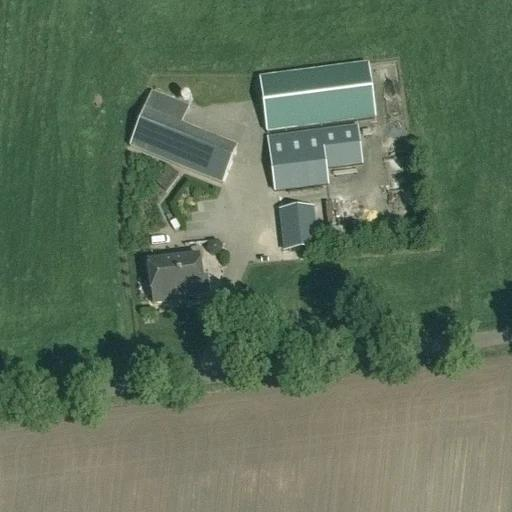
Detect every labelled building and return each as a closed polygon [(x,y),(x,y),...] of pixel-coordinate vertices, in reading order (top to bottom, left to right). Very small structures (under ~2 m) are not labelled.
[(267,134),(375,120),(369,66),(260,80),(267,134)] [(223,185),(237,151),(144,113),(129,148),(223,185)] [(275,195),(328,188),(326,169),(362,165),(358,128),(268,139),(275,195)] [(391,165),(392,192),(410,191),(409,164),(391,165)] [(165,191),(179,176),(171,169),(157,184),(165,191)] [(285,211),(289,253),(317,250),(313,208),(285,211)] [(199,258),(147,265),(152,305),(171,302),(170,296),(187,294),(188,300),(210,298),(207,276),(201,277),(199,258)]
